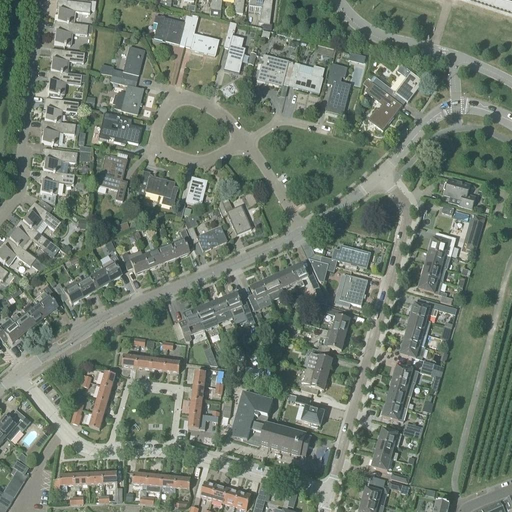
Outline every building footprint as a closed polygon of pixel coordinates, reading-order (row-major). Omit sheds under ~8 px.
[(220,13),(221,0),(211,0),(210,12),(209,19),(220,20),(220,13)] [(233,0),(232,15),(242,16),(244,0),(233,0)] [(260,15),(259,25),(262,26),(262,31),(271,32),(271,27),(269,26),(272,0),(249,0),(249,1),(248,3),(249,3),(249,8),(248,14),(260,15)] [(455,0),(511,18),(511,6),(493,0),(455,0)] [(58,8),(57,24),(73,26),(74,14),(89,16),(91,6),(57,2),(56,8),(58,8)] [(192,20),(191,20),(186,18),(184,26),(155,18),(153,25),(157,26),(153,41),(162,43),(162,42),(165,42),(164,44),(178,47),(184,49),(192,20)] [(192,18),(191,20),(192,20),(184,49),(190,50),(189,52),(203,56),(204,54),(206,55),(206,56),(215,58),(218,43),(194,37),(198,19),(192,18)] [(57,24),(54,23),(53,30),(56,30),(54,46),(70,48),(71,36),(87,38),(88,28),(73,26),(57,24)] [(225,64),(223,72),(238,76),(245,51),(241,50),(243,41),(232,38),(233,35),(234,36),(236,26),(229,24),(223,49),(228,51),(226,61),(227,61),(227,64),(225,64)] [(99,76),(111,79),(111,78),(136,84),(138,79),(141,65),(140,64),(140,62),(142,62),(144,53),(129,50),(123,74),(113,72),(113,70),(102,67),(99,76)] [(52,58),(50,73),(50,74),(66,76),(66,75),(68,64),(83,66),(84,55),(51,51),(50,58),(52,58)] [(350,54),(349,62),(365,65),(367,57),(350,54)] [(282,87),(288,88),(292,73),(293,65),(287,63),(287,65),(262,59),(256,83),(265,85),(265,83),(268,84),(268,85),(281,89),(282,87)] [(325,113),(341,117),(348,88),(333,84),(338,65),(332,64),(326,87),(332,88),(328,102),(330,102),(329,105),(327,105),(325,113)] [(292,73),(288,88),(307,93),(308,92),(310,92),(310,94),(318,96),(322,81),(321,81),(324,71),(313,68),(311,78),(292,73)] [(376,80),(373,85),(402,107),(405,103),(407,105),(416,93),(415,92),(416,90),(418,91),(423,84),(402,68),(397,74),(406,80),(395,95),(376,80)] [(50,74),(50,73),(48,73),(47,80),(49,80),(47,96),(47,99),(62,100),(62,98),(63,98),(65,86),(80,87),(81,85),(85,85),(86,78),(82,77),(66,75),(66,76),(50,74)] [(118,112),(119,112),(120,113),(121,113),(136,117),(138,109),(137,108),(137,106),(139,106),(143,92),(135,90),(136,84),(111,78),(111,79),(110,84),(124,88),(126,89),(124,96),(123,96),(121,96),(120,97),(119,97),(117,98),(117,100),(115,106),(115,107),(115,108),(116,110),(117,111),(118,112)] [(402,107),(373,85),(365,94),(382,107),(370,124),(383,133),(388,126),(387,125),(388,123),(390,124),(398,112),(402,107)] [(85,98),(83,110),(93,112),(95,100),(85,98)] [(46,108),(44,123),(60,125),(61,113),(77,115),(78,105),(44,101),(43,107),(46,108)] [(131,122),(104,115),(98,140),(107,143),(108,139),(114,141),(113,144),(125,147),(126,144),(137,147),(141,131),(130,128),(131,122)] [(44,123),(42,122),(41,129),(43,129),(41,145),(57,147),(59,135),(74,137),(75,127),(60,125),(44,123)] [(79,162),(90,163),(91,148),(80,147),(79,162)] [(45,158),(43,173),(59,175),(60,164),(76,166),(77,155),(43,151),(42,158),(45,158)] [(123,174),(122,174),(122,171),(124,171),(126,163),(110,159),(110,160),(105,159),(98,188),(117,193),(114,203),(122,204),(127,184),(121,183),(123,174)] [(43,173),(40,173),(40,179),(42,180),(40,195),(42,196),(55,197),(56,198),(58,185),(73,187),(74,177),(59,175),(43,173)] [(162,183),(151,180),(148,179),(148,181),(142,180),(136,203),(142,205),(145,194),(162,199),(160,206),(172,209),(177,191),(173,189),(174,185),(165,183),(165,185),(162,184),(162,183)] [(185,205),(200,209),(204,195),(202,194),(203,192),(204,192),(207,183),(191,180),(185,205)] [(459,208),(472,212),(475,200),(467,197),(469,188),(449,182),(445,197),(461,202),(459,208)] [(55,197),(42,196),(41,202),(54,207),(55,197)] [(40,202),(37,207),(48,215),(52,211),(40,202)] [(222,220),(223,220),(228,217),(236,238),(251,231),(241,207),(232,211),(228,203),(222,205),(221,203),(216,205),(222,220)] [(31,211),(22,223),(35,233),(42,224),(54,233),(61,225),(48,215),(37,207),(34,204),(30,210),(31,211)] [(179,205),(175,219),(181,221),(184,207),(179,205)] [(451,218),(453,211),(443,208),(442,215),(451,218)] [(128,231),(128,232),(140,227),(137,221),(132,219),(129,231),(128,231)] [(198,244),(202,254),(226,244),(220,229),(196,239),(188,219),(182,222),(193,246),(198,244)] [(9,241),(25,253),(32,244),(43,252),(50,258),(57,249),(35,233),(22,223),(20,222),(16,227),(18,228),(9,241)] [(78,222),(77,229),(86,230),(86,222),(78,222)] [(118,235),(128,231),(129,231),(126,225),(116,228),(118,235)] [(481,230),(472,228),(466,251),(475,253),(481,230)] [(183,243),(171,248),(176,261),(188,256),(185,249),(191,247),(185,231),(179,234),(183,243)] [(429,253),(429,254),(444,258),(450,260),(455,241),(436,236),(434,242),(433,241),(431,247),(429,247),(427,253),(429,253)] [(9,241),(7,239),(3,244),(5,246),(0,252),(0,262),(8,269),(15,259),(29,269),(31,267),(35,262),(36,261),(25,253),(9,241)] [(171,248),(156,253),(162,267),(176,261),(171,248)] [(320,264),(335,269),(337,263),(350,267),(355,269),(355,268),(366,271),(367,270),(366,270),(370,255),(341,248),(339,253),(334,251),(332,262),(321,259),(320,264)] [(147,272),(142,259),(141,259),(138,253),(126,258),(124,255),(121,257),(127,272),(132,270),(135,277),(147,272)] [(156,253),(142,259),(147,272),(162,267),(156,253)] [(425,261),(427,261),(425,267),(441,271),(446,272),(447,273),(450,260),(444,258),(429,254),(429,255),(427,255),(425,261)] [(111,263),(100,269),(109,285),(121,279),(119,276),(124,273),(115,257),(109,260),(111,263)] [(42,267),(35,262),(31,267),(37,273),(42,267)] [(309,262),(318,283),(323,284),(326,272),(334,275),(335,269),(320,264),(320,265),(309,262)] [(302,266),(290,272),(296,285),(299,290),(304,288),(302,282),(308,279),(313,291),(314,291),(319,289),(310,270),(305,273),(302,266)] [(422,279),(437,283),(442,285),(446,272),(441,271),(425,267),(424,272),(422,272),(420,277),(422,278),(422,279)] [(96,276),(89,280),(96,293),(109,285),(100,269),(94,273),(96,276)] [(290,272),(276,278),(282,291),(296,285),(290,272)] [(346,278),(346,279),(342,277),(334,306),(349,310),(350,306),(361,309),(367,283),(346,278)] [(276,278),(262,285),(269,301),(270,303),(285,297),(282,291),(276,278)] [(73,284),(82,301),(96,293),(89,280),(82,284),(79,279),(72,283),(73,284)] [(437,283),(422,279),(418,292),(442,298),(440,304),(451,307),(452,301),(446,300),(447,296),(440,294),(442,285),(437,283)] [(82,301),(73,284),(62,291),(60,287),(54,290),(62,303),(67,301),(71,307),(82,301)] [(269,301),(262,285),(250,290),(253,297),(248,299),(255,314),(260,311),(258,307),(269,301)] [(44,294),(33,302),(37,307),(46,318),(57,310),(52,304),(57,301),(47,288),(42,292),(44,294)] [(325,302),(325,301),(319,289),(314,291),(320,304),(325,302)] [(237,296),(225,300),(231,316),(236,314),(236,312),(242,309),(246,318),(248,317),(249,319),(252,318),(245,301),(240,303),(237,296)] [(9,306),(7,303),(4,299),(0,302),(0,304),(4,309),(9,306)] [(225,300),(210,306),(216,320),(218,326),(233,320),(231,316),(225,300)] [(409,317),(411,317),(411,318),(426,323),(428,317),(436,320),(438,313),(454,317),(456,312),(430,304),(428,310),(414,306),(413,311),(411,311),(409,317)] [(22,312),(25,317),(34,328),(46,318),(37,307),(32,311),(28,306),(22,312)] [(210,306),(196,312),(201,326),(216,320),(210,306)] [(333,327),(332,333),(346,337),(350,323),(342,321),(343,315),(327,310),(325,316),(332,318),(330,326),(333,327)] [(201,326),(196,312),(184,317),(186,322),(178,325),(186,344),(189,345),(192,342),(190,337),(203,332),(201,326)] [(25,317),(19,322),(15,317),(9,322),(22,338),(34,328),(25,317)] [(409,326),(407,331),(423,335),(426,323),(411,318),(410,320),(408,320),(407,326),(409,326)] [(22,338),(9,322),(8,319),(5,321),(7,324),(0,329),(0,340),(3,343),(7,340),(12,346),(22,338)] [(407,331),(404,343),(419,348),(423,335),(407,331)] [(319,346),(318,351),(327,354),(328,350),(341,353),(346,337),(332,333),(328,332),(324,348),(319,346)] [(425,350),(419,348),(404,343),(404,344),(401,345),(400,349),(402,351),(400,357),(421,363),(425,350)] [(327,354),(318,351),(317,352),(312,351),(307,371),(328,377),(332,364),(325,363),(327,354)] [(122,368),(136,370),(138,359),(123,358),(122,368)] [(136,370),(150,372),(152,361),(138,359),(136,370)] [(150,372),(164,374),(166,363),(152,361),(150,372)] [(166,363),(164,374),(179,376),(180,365),(166,363)] [(241,364),(237,379),(245,382),(249,367),(241,364)] [(423,364),(422,369),(442,375),(443,372),(433,369),(434,366),(423,364)] [(393,380),(409,384),(415,386),(418,374),(397,368),(395,375),(393,375),(392,379),(393,380)] [(442,375),(422,369),(420,375),(431,378),(431,377),(440,380),(442,375)] [(328,377),(307,371),(301,393),(316,397),(318,392),(324,393),(328,377)] [(105,374),(101,387),(112,390),(116,377),(105,374)] [(195,374),(193,387),(204,389),(206,375),(195,374)] [(257,386),(269,389),(271,382),(259,379),(257,386)] [(393,380),(393,381),(391,380),(390,387),(391,387),(390,394),(405,398),(409,384),(393,380)] [(101,387),(97,401),(108,404),(112,390),(101,387)] [(193,387),(192,401),(202,403),(204,389),(193,387)] [(248,442),(260,445),(260,448),(269,450),(268,452),(270,452),(270,451),(275,452),(279,453),(278,454),(280,455),(280,453),(289,456),(288,457),(290,458),(290,456),(299,459),(300,457),(305,459),(310,440),(305,438),(305,437),(296,435),(297,433),(295,433),(295,434),(286,432),(287,431),(285,430),(285,431),(276,429),(277,428),(275,427),(275,428),(266,426),(273,403),(243,394),(230,439),(247,444),(248,442)] [(390,394),(386,406),(402,410),(404,403),(407,405),(409,399),(405,398),(390,394)] [(425,404),(430,405),(433,406),(434,400),(435,400),(427,398),(425,404)] [(311,403),(296,399),(295,404),(306,408),(301,424),(310,426),(310,428),(318,430),(318,428),(320,429),(324,415),(309,410),(311,403)] [(97,401),(93,415),(104,418),(108,404),(97,401)] [(192,401),(190,416),(200,417),(202,403),(192,401)] [(232,403),(225,402),(222,419),(230,420),(232,403)] [(77,405),(74,416),(80,417),(83,407),(77,405)] [(384,413),(383,419),(398,423),(402,410),(386,406),(386,407),(384,407),(382,413),(384,413)] [(5,419),(0,424),(0,435),(6,440),(11,444),(20,433),(22,434),(31,425),(17,413),(9,422),(5,419)] [(104,418),(93,415),(89,430),(99,433),(104,418)] [(81,418),(80,417),(74,416),(72,425),(78,427),(81,418)] [(200,417),(190,416),(188,431),(199,432),(200,417)] [(406,426),(404,431),(421,436),(423,431),(406,426)] [(382,431),(379,444),(394,448),(394,449),(398,450),(401,437),(398,436),(382,431)] [(421,436),(404,431),(403,437),(420,442),(421,436)] [(379,444),(375,457),(390,461),(396,463),(398,457),(392,455),(394,449),(394,448),(379,444)] [(27,455),(33,464),(37,458),(33,451),(27,455)] [(390,461),(375,457),(371,470),(387,474),(390,461)] [(32,464),(27,460),(23,465),(28,469),(32,464)] [(0,511),(6,511),(27,479),(17,472),(3,494),(0,491),(0,511)] [(117,475),(103,476),(104,487),(117,486),(117,475)] [(390,481),(407,486),(409,480),(392,475),(390,481)] [(103,476),(88,477),(89,487),(104,487),(103,476)] [(132,487),(146,488),(148,477),(133,476),(132,487)] [(75,488),(74,477),(59,478),(60,482),(53,482),(54,494),(67,494),(67,488),(75,488)] [(88,477),(74,477),(75,488),(89,487),(88,477)] [(147,494),(159,496),(160,489),(161,478),(148,477),(146,488),(148,488),(147,494)] [(161,478),(160,489),(174,491),(176,480),(161,478)] [(190,481),(176,480),(174,491),(189,492),(190,481)] [(200,499),(211,502),(216,487),(204,484),(200,499)] [(401,493),(400,495),(407,497),(409,489),(389,484),(388,489),(388,490),(401,493)] [(211,502),(223,506),(227,491),(216,487),(211,502)] [(362,502),(382,508),(386,496),(388,490),(388,489),(383,488),(381,495),(366,490),(362,502)] [(223,506),(235,509),(239,494),(227,491),(223,506)] [(239,494),(235,509),(244,511),(246,511),(251,497),(239,494)] [(511,511),(511,501),(500,507),(502,511),(511,511)] [(382,508),(362,502),(359,511),(376,511),(377,508),(382,509),(382,508)] [(434,511),(447,511),(449,507),(450,504),(444,502),(443,506),(436,504),(434,511)] [(254,511),(262,511),(264,505),(256,503),(254,511)]
